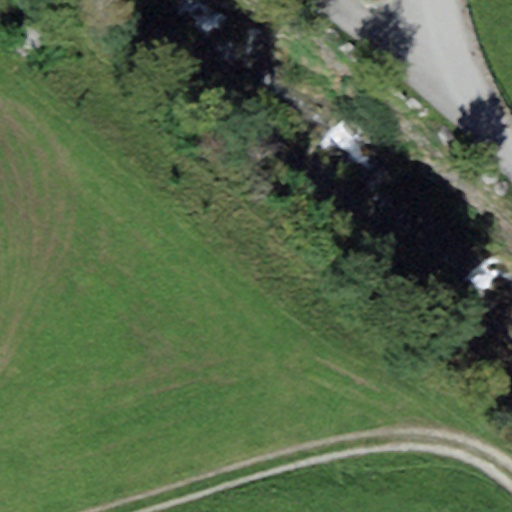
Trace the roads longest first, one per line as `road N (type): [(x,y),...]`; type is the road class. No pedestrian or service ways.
road 1 (track): [(106,511),(341,440),(413,427),(511,456)]
road 2 (residential): [(511,151),(490,130),(454,58),(439,0)]
road 3 (track): [(454,58),(323,0)]
